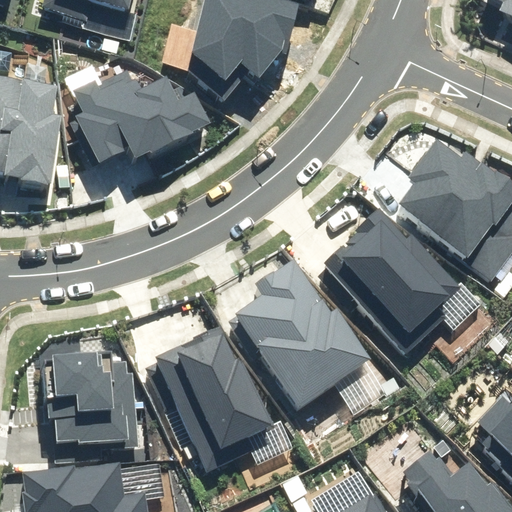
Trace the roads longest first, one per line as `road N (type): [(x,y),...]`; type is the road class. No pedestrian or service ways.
road 1 (residential): [(0,275),(133,250),(223,210),(316,137),(381,51)]
road 2 (residential): [(511,117),(381,51)]
